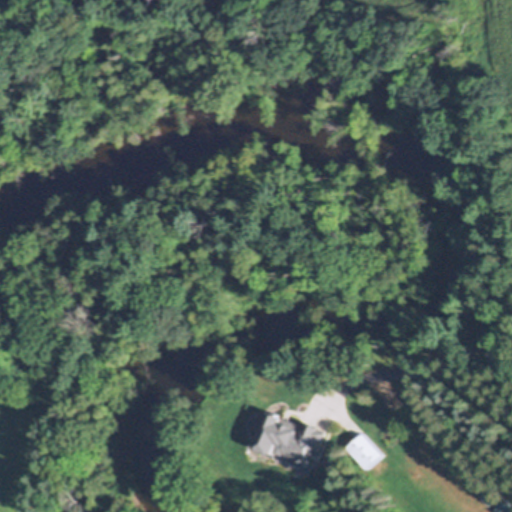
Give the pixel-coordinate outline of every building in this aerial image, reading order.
[(134,160),(134,146),(115,146),(115,160),(134,160)] [(257,418),(252,433),(260,435),(255,451),(313,468),(324,428),(269,413),(267,421),(257,418)] [(368,470),(383,456),(364,434),(348,448),(368,470)] [(480,500),(490,507),(499,495),(489,487),(480,500)] [(509,511),(511,508),(511,506),(503,500),(494,511),(495,511),(509,511)]
